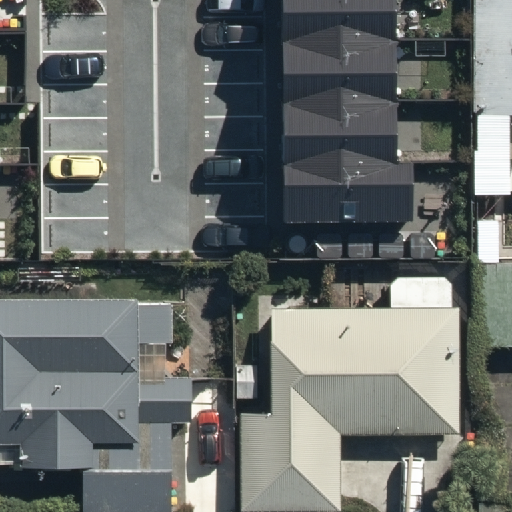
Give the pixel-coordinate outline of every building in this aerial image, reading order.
[(393,0),(283,0),(285,221),(410,220),(409,164),(395,164),(393,0)] [(511,0),(478,0),(481,117),(511,116),(511,0)] [(511,265),(480,266),(482,349),(511,348),(511,265)] [(140,302),(0,302),(0,447),(24,448),(24,466),(97,466),(97,443),(140,443),(140,421),(192,420),(192,380),(140,380),(140,302)] [(462,435),(463,309),(275,308),(275,417),(245,417),(244,511),(343,511),(343,435),(462,435)] [(171,511),(172,475),(88,475),(87,511),(171,511)]
